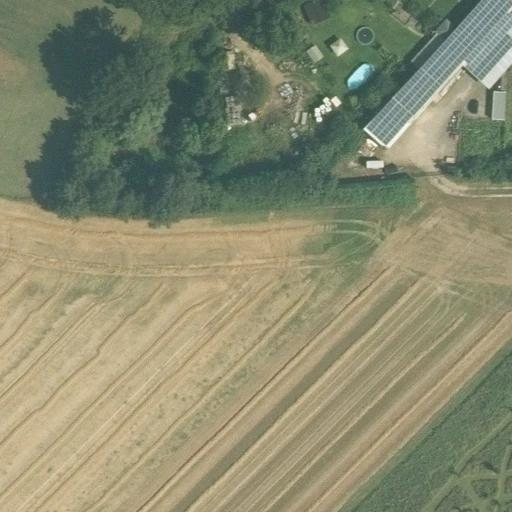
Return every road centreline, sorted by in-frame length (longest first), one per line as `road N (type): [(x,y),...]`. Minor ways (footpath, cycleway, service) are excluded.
road 1 (track): [(511,348),(349,511)]
road 2 (track): [(188,0),(248,29),(314,0)]
road 3 (track): [(421,136),(440,186),(511,187)]
